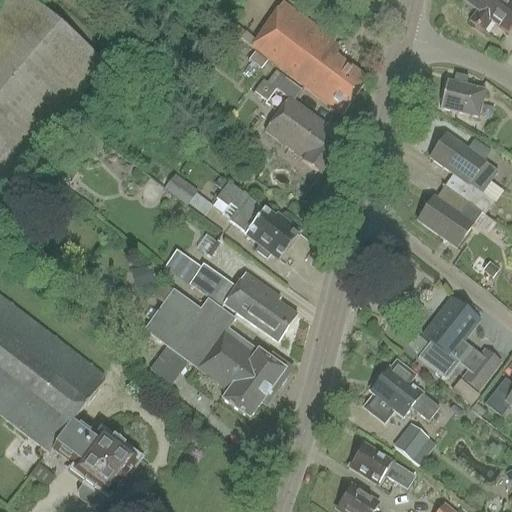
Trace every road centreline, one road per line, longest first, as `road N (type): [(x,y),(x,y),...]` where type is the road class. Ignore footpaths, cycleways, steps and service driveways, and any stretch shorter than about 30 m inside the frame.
road 1 (secondary): [(277,511),(361,211)]
road 2 (residential): [(511,326),(361,211)]
road 3 (secondary): [(361,211),(404,28)]
road 4 (unclassified): [(511,86),(404,28)]
